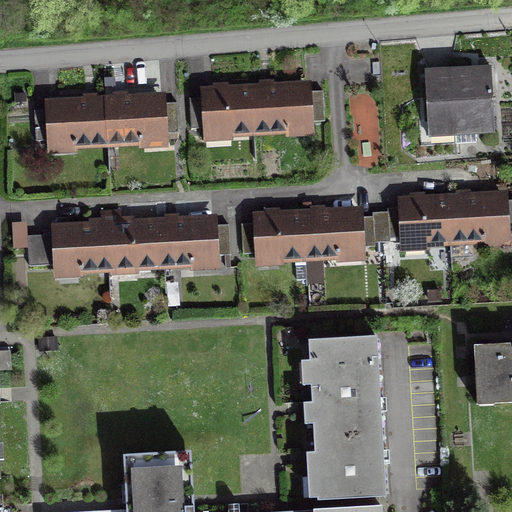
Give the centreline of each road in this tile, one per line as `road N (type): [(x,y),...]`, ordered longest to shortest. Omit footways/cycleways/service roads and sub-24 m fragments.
road 1 (residential): [(0,63),(511,20)]
road 2 (residential): [(398,338),(408,511)]
